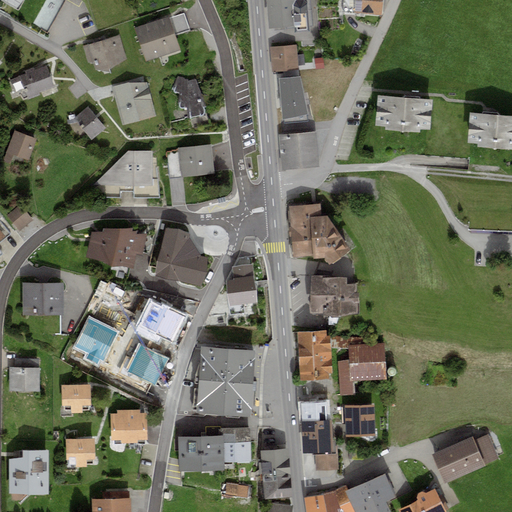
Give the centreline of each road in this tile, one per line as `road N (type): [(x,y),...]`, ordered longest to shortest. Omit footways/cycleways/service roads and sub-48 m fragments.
road 1 (residential): [(245,207),(183,353),(153,511)]
road 2 (primary): [(299,511),(272,204)]
road 3 (residential): [(0,306),(22,253),(70,220),(245,207)]
road 4 (residential): [(245,207),(229,73),(202,0)]
road 5 (primary): [(271,185),(255,0)]
road 6 (residential): [(323,168),(394,0)]
